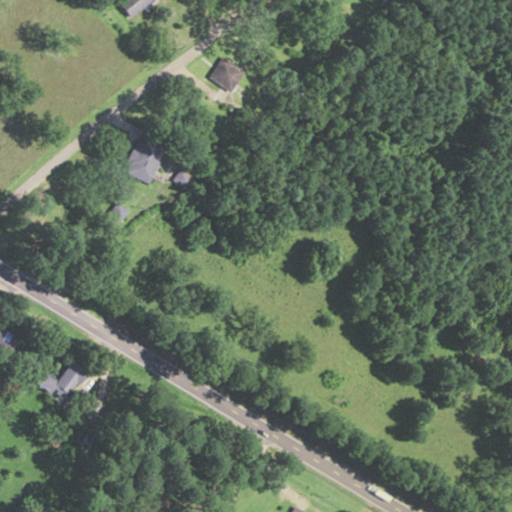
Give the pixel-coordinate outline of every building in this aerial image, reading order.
[(148,0),(116,0),(115,1),(128,16),(148,0)] [(224,91),(241,74),(224,57),(207,73),(224,91)] [(146,183),(164,147),(137,134),(119,169),(146,183)] [(126,210),(115,202),(103,217),(114,225),(126,210)] [(0,349),(7,353),(18,334),(0,324),(0,349)] [(44,370),(36,380),(63,401),(86,372),(71,360),(55,380),(44,370)] [(53,434),(59,437),(67,425),(62,422),(53,434)]
